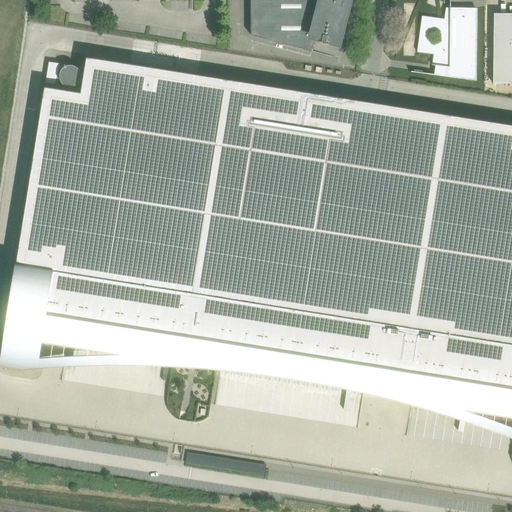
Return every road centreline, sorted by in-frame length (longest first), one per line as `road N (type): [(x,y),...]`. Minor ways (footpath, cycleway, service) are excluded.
road 1 (unknown): [(237,0),(239,35),(256,46),(374,67)]
road 2 (unclassified): [(116,10),(211,24),(210,0)]
